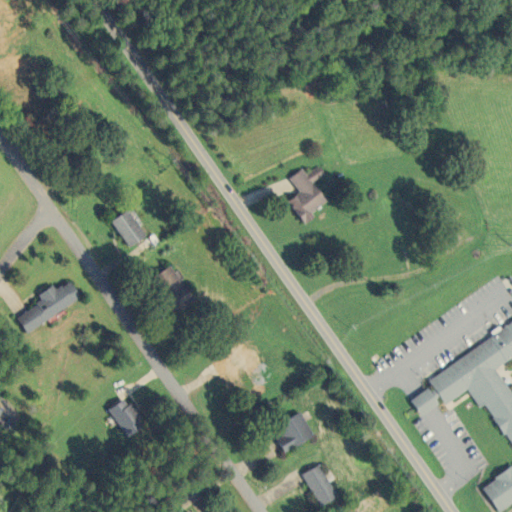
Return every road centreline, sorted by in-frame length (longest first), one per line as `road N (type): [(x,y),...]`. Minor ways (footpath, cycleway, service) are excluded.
road 1 (residential): [(451,511),(91,0)]
road 2 (residential): [(0,134),(261,511)]
